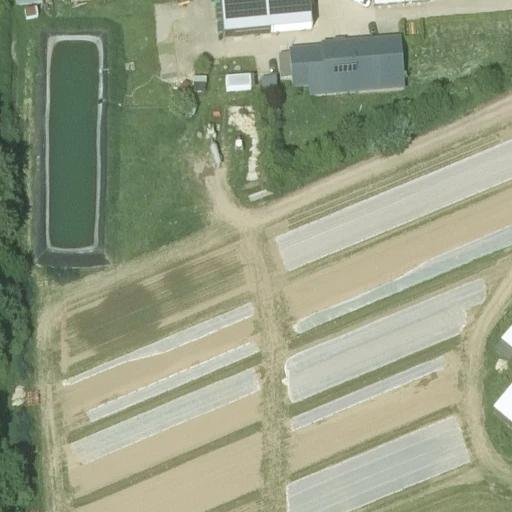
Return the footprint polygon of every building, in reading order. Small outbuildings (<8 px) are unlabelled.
[(14,0),(17,20),(43,17),(40,0),(14,0)] [(216,0),(222,51),(302,43),(297,0),(216,0)] [(490,0),(450,0),(371,7),(372,23),(492,13),(490,0)] [(319,61),(319,65),(287,68),(290,104),(307,103),(346,100),(401,96),(398,55),(319,61)] [(226,92),(227,105),(251,104),(251,91),(226,92)] [(346,100),(307,103),(308,113),(347,110),(346,100)] [(511,343),(499,359),(511,370),(511,343)] [(511,401),(491,428),(511,444),(511,401)]
